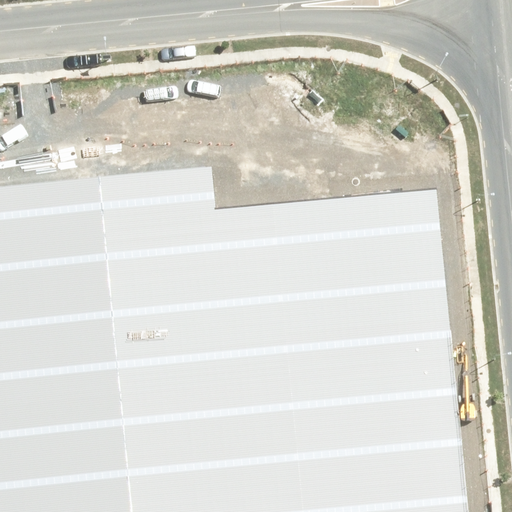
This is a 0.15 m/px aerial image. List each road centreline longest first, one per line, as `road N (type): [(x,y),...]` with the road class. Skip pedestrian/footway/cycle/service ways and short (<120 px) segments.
road 1 (unclassified): [(0,35),(362,0)]
road 2 (unclassified): [(511,203),(491,0)]
